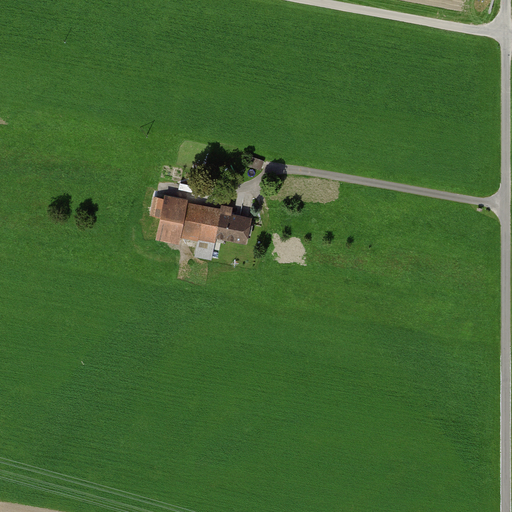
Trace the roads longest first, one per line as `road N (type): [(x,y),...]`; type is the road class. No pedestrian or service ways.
road 1 (unclassified): [(506,511),(510,33)]
road 2 (track): [(506,206),(278,166),(242,190),(168,187)]
road 3 (unclassified): [(510,33),(320,0)]
